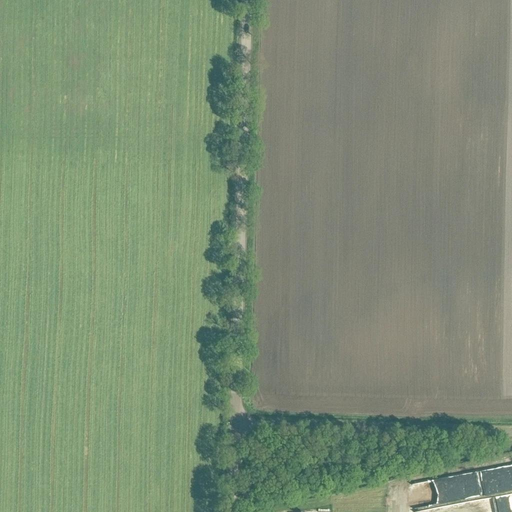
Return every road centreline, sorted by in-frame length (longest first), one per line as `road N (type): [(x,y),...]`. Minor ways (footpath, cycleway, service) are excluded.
road 1 (tertiary): [(233,422),(243,0)]
road 2 (unclassified): [(233,422),(511,432)]
